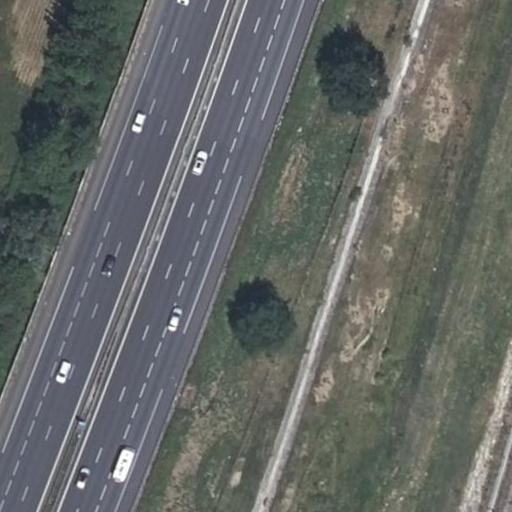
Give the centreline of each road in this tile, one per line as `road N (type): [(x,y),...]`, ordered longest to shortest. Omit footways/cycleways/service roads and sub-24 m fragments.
road 1 (motorway): [(203,0),(10,511)]
road 2 (motorway): [(95,511),(284,0)]
